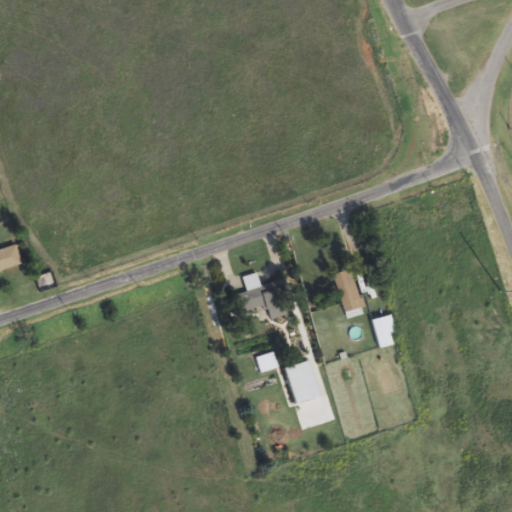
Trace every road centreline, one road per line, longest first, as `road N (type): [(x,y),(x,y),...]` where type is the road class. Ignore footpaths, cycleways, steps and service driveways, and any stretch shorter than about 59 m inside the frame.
road 1 (residential): [(0,317),(384,186),(403,171),(416,144),(417,99),(390,0)]
road 2 (tertiary): [(511,271),(475,156),(390,0)]
